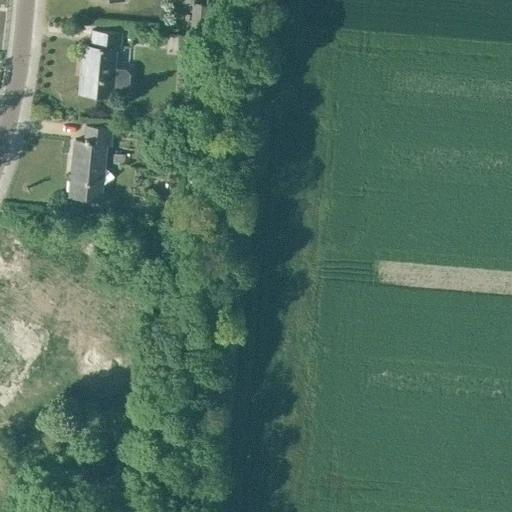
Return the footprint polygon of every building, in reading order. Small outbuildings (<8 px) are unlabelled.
[(207,31),(208,19),(192,18),(191,30),(207,31)] [(118,48),(119,32),(90,29),(89,46),(82,45),(80,66),(84,67),(82,92),(109,95),(121,95),(127,90),(129,73),(124,68),(114,67),(116,48),(118,48)] [(109,146),(111,128),(85,126),(84,141),(75,140),(70,196),(100,198),(104,146),(109,146)] [(116,333),(121,288),(15,276),(10,321),(116,333)] [(0,350),(0,386),(31,389),(33,366),(32,366),(10,364),(11,352),(0,350)] [(95,382),(93,401),(137,405),(139,388),(146,389),(147,371),(100,367),(99,382),(95,382)] [(0,407),(28,411),(30,391),(31,391),(31,389),(0,386),(0,407)] [(93,401),(91,420),(95,421),(94,436),(141,440),(143,423),(136,422),(137,405),(93,401)] [(0,407),(0,429),(26,432),(28,411),(0,407)] [(0,465),(2,465),(3,453),(25,455),(25,453),(24,453),(26,432),(0,429),(0,465)] [(84,467),(81,490),(125,494),(127,472),(128,472),(137,472),(138,459),(112,457),(111,469),(84,467)] [(0,477),(0,511),(19,511),(21,493),(21,492),(0,489),(0,478),(0,477)] [(81,490),(79,511),(123,511),(125,494),(81,490)]
